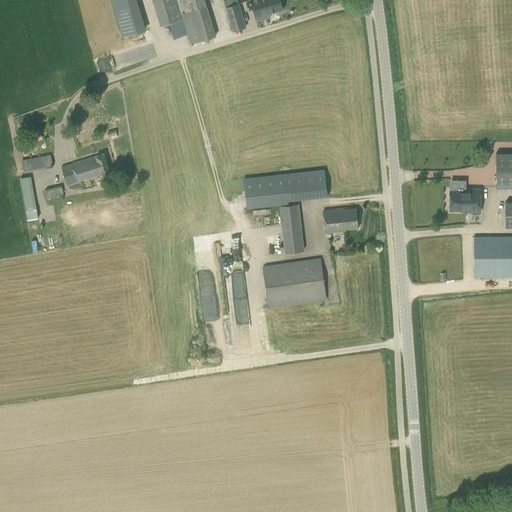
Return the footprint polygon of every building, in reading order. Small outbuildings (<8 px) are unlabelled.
[(146,30),(137,0),(111,0),(122,36),(146,30)] [(152,0),(160,26),(182,19),(190,44),(216,36),(204,0),(152,0)] [(250,0),(256,19),(270,14),(269,13),(283,9),(280,0),(250,0)] [(246,27),(239,4),(225,8),(232,32),(246,27)] [(38,130),(32,132),(35,141),(41,140),(38,130)] [(511,187),(511,152),(496,153),(496,188),(511,187)] [(110,171),(104,153),(61,167),(67,185),(110,171)] [(53,167),(50,154),(22,160),(25,173),(53,167)] [(327,197),(324,169),(284,173),(287,201),(327,197)] [(284,173),(245,178),(248,205),(287,201),(284,173)] [(30,176),(20,178),(23,191),(33,189),(30,176)] [(48,199),(65,194),(62,184),(46,189),(48,199)] [(461,211),(480,212),(480,189),(458,188),(458,190),(450,189),(450,210),(461,210),(461,211)] [(281,224),(285,253),(304,251),(298,204),(279,206),(279,208),(243,212),(245,229),(281,224)] [(358,227),(356,209),(344,211),(343,209),(323,211),(325,232),(346,230),(345,228),(358,227)] [(511,235),(473,236),(474,277),(511,277),(511,235)] [(268,308),(327,300),(320,257),(263,266),(268,308)]
